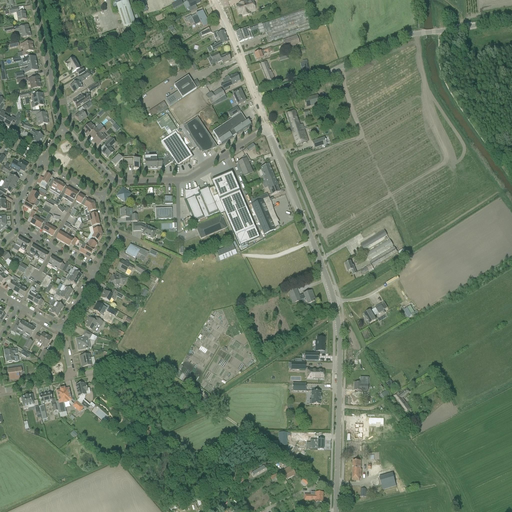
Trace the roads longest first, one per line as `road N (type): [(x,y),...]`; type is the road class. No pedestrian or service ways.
road 1 (tertiary): [(336,484),(336,308),(266,127)]
road 2 (unclassified): [(255,100),(404,36),(511,18)]
road 3 (track): [(313,475),(136,361),(91,371)]
road 4 (track): [(511,177),(448,80),(440,31)]
road 5 (residential): [(61,129),(34,0)]
